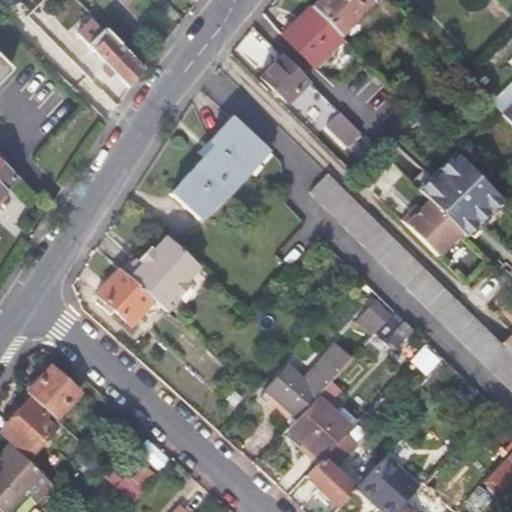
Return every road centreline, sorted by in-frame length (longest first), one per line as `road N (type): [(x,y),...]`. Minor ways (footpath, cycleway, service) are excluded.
road 1 (residential): [(235,0),(32,298)]
road 2 (residential): [(32,298),(266,511)]
road 3 (unknown): [(136,143),(2,0)]
